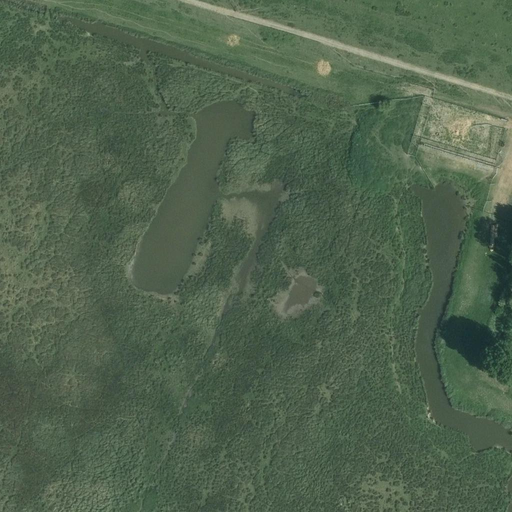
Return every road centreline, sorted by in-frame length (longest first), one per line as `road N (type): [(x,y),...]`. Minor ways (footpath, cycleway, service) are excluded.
road 1 (track): [(190,0),(511,97)]
road 2 (track): [(511,175),(492,207),(467,294)]
